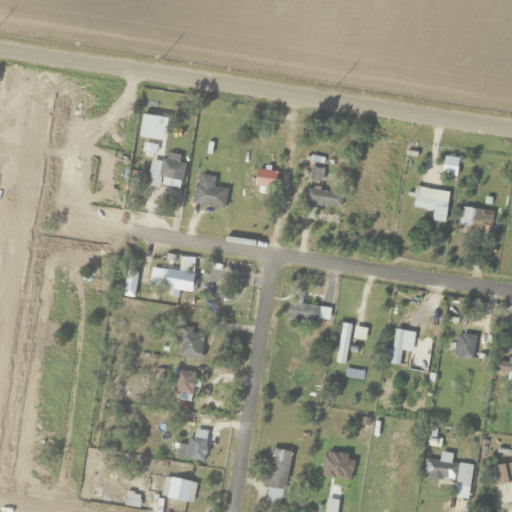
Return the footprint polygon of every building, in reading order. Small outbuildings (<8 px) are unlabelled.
[(320,183),(322,170),(310,168),(308,180),(320,183)] [(276,171),(255,170),(255,187),(275,188),(276,171)] [(224,209),(227,190),(213,188),(214,177),(197,175),(192,204),(224,209)] [(343,195),(307,188),(304,203),(340,209),(343,195)] [(492,212),(461,208),(459,226),(489,230),(492,212)] [(190,293),(194,275),(167,269),(163,287),(190,293)] [(316,324),(319,308),(289,302),(286,319),(316,324)] [(336,363),(345,364),(349,325),(340,324),(336,363)] [(176,355),(198,360),(204,336),(191,334),(192,329),(182,327),(176,355)] [(475,336),(457,333),(453,357),(472,360),(475,336)] [(511,364),(497,362),(496,371),(511,372),(511,364)] [(193,366),(182,364),(176,408),(186,409),(193,366)] [(200,425),(191,424),(188,450),(178,448),(176,462),(195,465),(200,425)] [(264,487),(285,490),(289,452),(269,449),(264,487)] [(456,482),(459,465),(425,459),(421,475),(456,482)] [(163,493),(186,505),(196,488),(172,476),(164,492),(164,491),(163,493)] [(491,507),(506,510),(510,486),(495,484),(491,507)] [(139,494),(125,494),(125,508),(139,508),(139,494)] [(338,511),(339,503),(330,503),(330,511),(338,511)]
